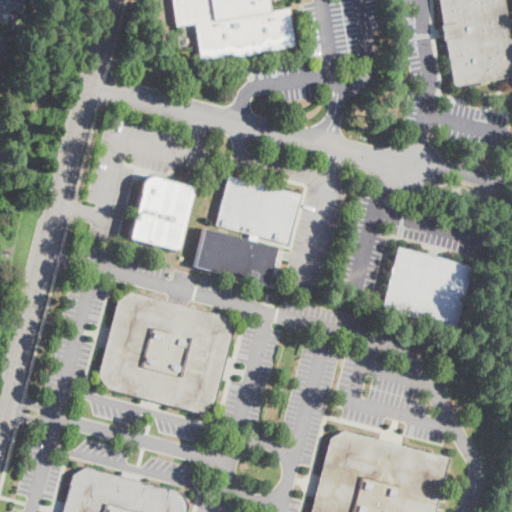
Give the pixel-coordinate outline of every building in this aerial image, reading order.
[(0,0),(13,0),(23,4),(19,12),(12,9),(5,24),(0,21),(0,0)] [(267,0),(269,10),(288,7),(294,46),(255,52),(246,55),(238,55),(199,61),(193,24),(176,27),(171,0),(267,0)] [(503,0),(511,51),(511,75),(452,87),(444,40),(442,40),(439,25),(442,25),(437,0),(503,0)] [(22,27),(19,34),(11,30),(15,23),(22,27)] [(18,36),(15,43),(6,40),(9,33),(18,36)] [(221,173),(252,181),(253,177),(264,180),(263,184),(300,193),(287,243),(215,225),(225,184),(219,183),(221,173)] [(193,187),(176,251),(127,239),(139,193),(138,193),(138,186),(141,181),(144,178),(147,177),(153,175),(159,176),(162,178),(162,179),(193,187)] [(268,275),(265,285),(193,266),(202,228),(275,247),(268,275)] [(470,266),(454,328),(380,309),(385,292),(397,247),(470,266)] [(213,406),(200,413),(163,403),(141,398),(117,392),(105,389),(102,384),(97,375),(104,348),(109,327),(116,299),(117,298),(130,291),(225,315),(233,330),(226,357),(220,378),(213,406)] [(434,511),(310,511),(329,439),(342,430),(448,458),(434,511)] [(61,511),(64,502),(71,475),(85,467),(116,476),(179,492),(187,505),(185,511),(61,511)]
